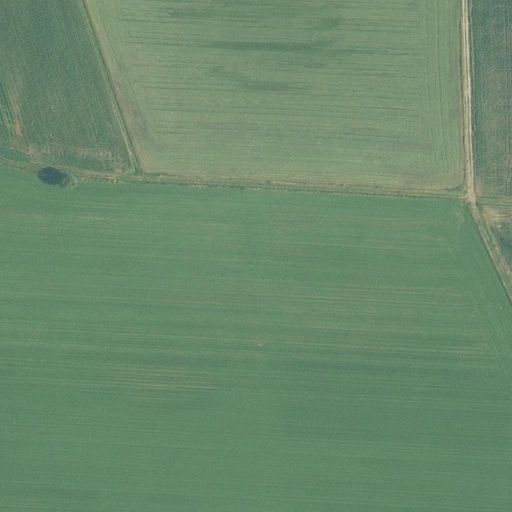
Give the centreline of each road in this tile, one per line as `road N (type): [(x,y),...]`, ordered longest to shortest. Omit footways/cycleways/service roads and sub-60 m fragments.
road 1 (track): [(469,195),(79,175),(0,159)]
road 2 (track): [(469,195),(463,0)]
